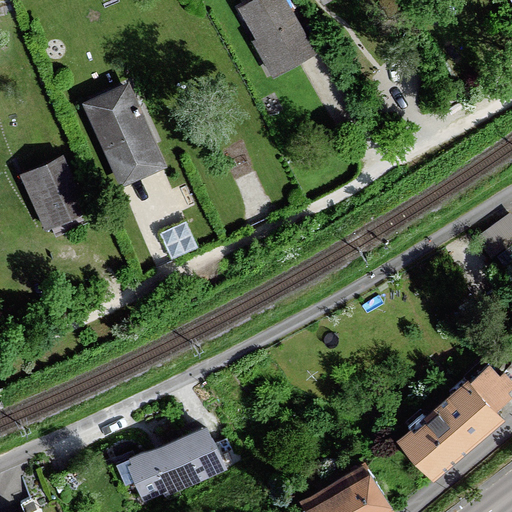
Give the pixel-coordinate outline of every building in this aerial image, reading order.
[(246,0),(229,10),(267,77),(306,55),(274,0),(246,0)] [(73,105),(114,187),(158,166),(117,83),(73,105)] [(11,176),(39,231),(81,211),(53,155),(11,176)] [(393,440),(428,478),(491,421),(456,383),(393,440)] [(118,458),(138,502),(217,466),(198,422),(118,458)] [(291,511),(382,511),(356,471),(291,511)]
